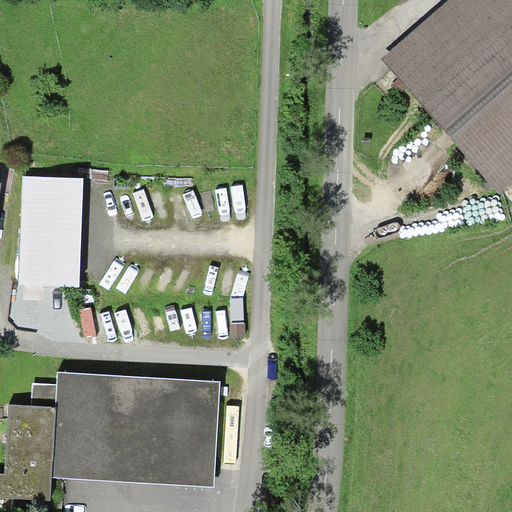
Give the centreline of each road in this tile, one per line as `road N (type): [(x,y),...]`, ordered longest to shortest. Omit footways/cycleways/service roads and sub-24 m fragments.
road 1 (residential): [(274,0),(246,511)]
road 2 (tertiary): [(343,0),(319,511)]
